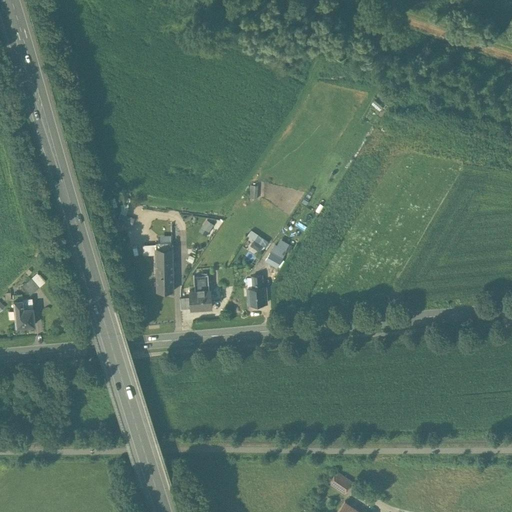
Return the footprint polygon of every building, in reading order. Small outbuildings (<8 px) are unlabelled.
[(133,218),(126,215),(123,223),(130,226),(133,218)] [(214,225),(207,220),(203,226),(210,231),(214,225)] [(252,230),(249,235),(255,238),(251,245),(261,251),(268,239),(252,230)] [(143,244),(143,255),(156,254),(155,244),(143,244)] [(286,252),(274,245),(271,251),(282,258),(286,252)] [(173,249),(156,250),(156,263),(173,263),(173,249)] [(282,258),(271,251),(265,261),(277,267),(282,258)] [(173,263),(156,263),(157,291),(174,291),(173,263)] [(254,276),(253,276),(253,287),(248,288),(249,304),(266,303),(265,287),(262,287),(261,275),(254,276)] [(39,287),(31,278),(22,286),(30,295),(39,287)] [(209,281),(195,282),(195,290),(189,291),(190,297),(191,308),(212,306),(211,289),(209,289),(209,281)] [(31,298),(19,299),(19,294),(13,294),(14,308),(14,310),(14,318),(15,326),(26,325),(27,327),(31,326),(32,324),(34,324),(31,298)] [(190,297),(180,298),(181,309),(191,309),(191,308),(190,297)] [(351,481),(336,471),(329,482),(344,492),(351,481)] [(361,511),(345,501),(337,511),(365,511),(363,510),(361,511)]
